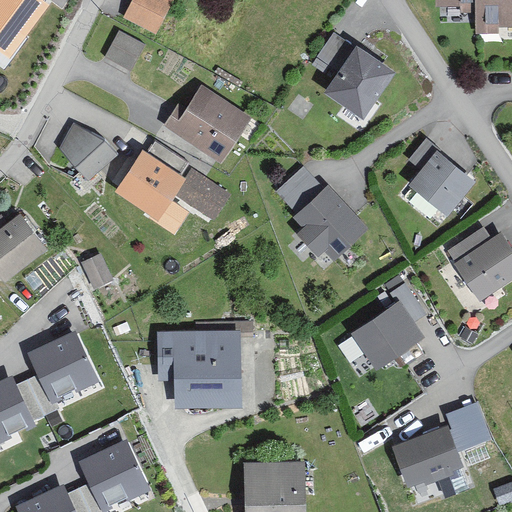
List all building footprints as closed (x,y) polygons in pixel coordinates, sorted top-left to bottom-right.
[(46,4),(40,0),(0,0),(0,48),(9,55),(46,4)] [(159,37),(175,3),(167,0),(135,0),(125,22),(159,37)] [(511,0),(439,0),(440,6),(476,6),(476,26),(511,25),(511,0)] [(351,45),(334,33),(311,68),(328,79),(351,45)] [(145,48),(120,35),(106,61),(132,74),(145,48)] [(367,121),(400,75),(362,48),(329,93),(367,121)] [(252,121),(201,90),(188,112),(179,106),(165,129),(224,166),(252,121)] [(60,149),(79,170),(90,183),(121,158),(108,143),(76,127),(60,149)] [(440,151),(427,141),(410,163),(422,173),(440,151)] [(187,177),(147,152),(119,196),(165,225),(180,200),(215,221),(231,196),(191,171),(187,177)] [(479,185),(440,154),(413,189),(452,219),(479,185)] [(323,189),(304,168),(275,194),(294,215),(323,189)] [(373,230),(333,186),(296,220),(306,230),(300,235),(322,259),(331,251),(339,260),(373,230)] [(51,252),(21,216),(0,233),(0,272),(10,285),(51,252)] [(493,243),(485,231),(449,254),(482,304),(511,283),(511,247),(504,235),(493,243)] [(113,280),(100,258),(85,268),(97,289),(113,280)] [(392,293),(399,303),(358,330),(382,365),(427,334),(417,319),(425,313),(405,284),(392,293)] [(246,409),(244,331),(160,333),(162,383),(178,382),(179,411),(246,409)] [(54,395),(96,375),(76,334),(34,354),(54,395)] [(0,434),(34,418),(14,378),(0,384),(0,434)] [(462,447),(494,435),(478,396),(447,408),(462,447)] [(465,465),(452,429),(397,449),(410,485),(465,465)] [(106,505),(148,485),(128,444),(86,464),(106,505)] [(303,511),(303,470),(254,471),(254,511),(303,511)] [(25,511),(77,511),(66,488),(24,508),(25,511)]
